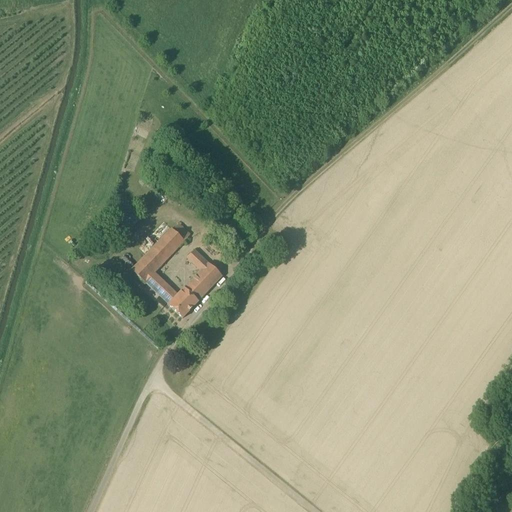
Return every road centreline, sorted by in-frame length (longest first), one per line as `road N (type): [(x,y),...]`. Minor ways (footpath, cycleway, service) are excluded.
road 1 (track): [(261,230),(511,10)]
road 2 (unclassified): [(311,511),(152,382)]
road 3 (unclassified): [(152,382),(261,230)]
road 4 (unclassified): [(93,511),(152,382)]
